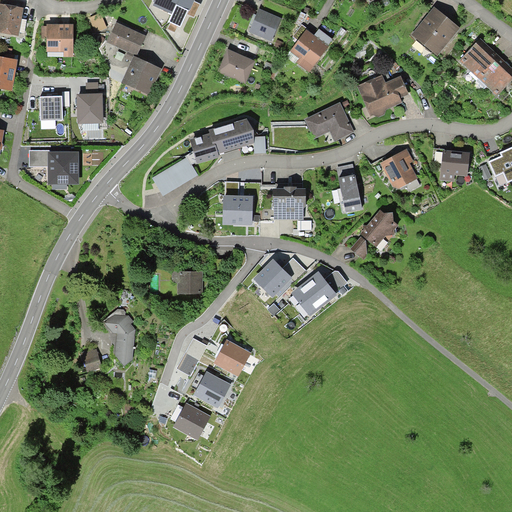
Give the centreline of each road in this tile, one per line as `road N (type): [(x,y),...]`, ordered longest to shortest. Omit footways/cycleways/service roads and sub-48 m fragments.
road 1 (residential): [(511,122),(476,134),(408,125),(323,161),(236,167),(206,180),(171,211),(145,218)]
road 2 (secondary): [(221,0),(170,108),(104,186)]
road 3 (secondary): [(79,218),(0,396)]
road 4 (residential): [(33,61),(13,174),(79,218)]
road 5 (track): [(511,407),(375,290)]
road 6 (residential): [(164,381),(185,330),(206,317),(253,258),(253,241)]
road 7 (residential): [(375,290),(338,261),(253,241)]
